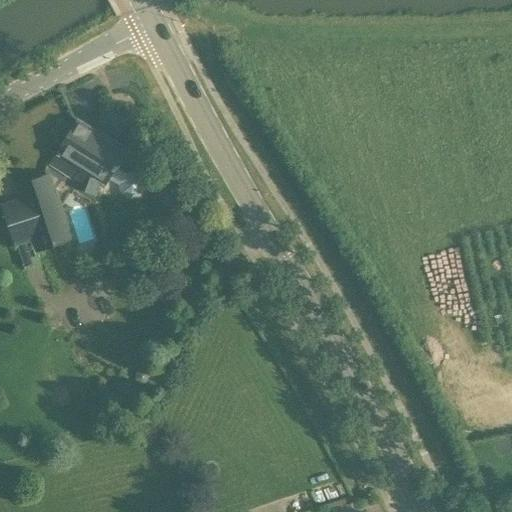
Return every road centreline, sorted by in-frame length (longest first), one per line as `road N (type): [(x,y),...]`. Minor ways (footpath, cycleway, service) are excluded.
road 1 (tertiary): [(423,511),(153,27)]
road 2 (tertiary): [(0,100),(153,27)]
